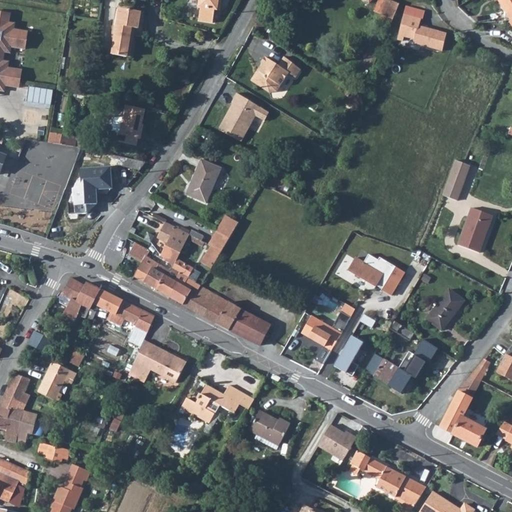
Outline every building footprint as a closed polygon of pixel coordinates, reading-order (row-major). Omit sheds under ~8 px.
[(200,8),(198,21),(213,23),(215,10),(217,11),(218,6),(220,6),(221,0),(199,0),(198,8),(200,8)] [(386,0),(380,14),(392,19),(399,4),(390,0),(386,0)] [(511,0),(499,0),(505,8),(511,20),(511,0)] [(404,13),(421,18),(424,11),(406,6),(404,13)] [(123,57),(124,50),(129,51),(133,29),(139,30),(142,13),(121,9),(113,55),(123,57)] [(0,59),(0,68),(21,73),(22,69),(8,67),(9,61),(3,61),(4,52),(10,53),(11,47),(25,49),(28,31),(14,29),(15,23),(9,22),(10,13),(7,13),(0,59)] [(404,13),(401,25),(397,39),(441,50),(445,34),(419,26),(420,21),(421,18),(404,13)] [(262,89),(270,73),(286,78),(289,73),(294,76),(299,69),(281,56),(276,64),(264,57),(260,63),(262,67),(259,72),(257,71),(251,82),(262,89)] [(0,83),(5,85),(19,87),(20,83),(21,73),(0,68),(0,83)] [(262,89),(274,96),(286,78),(270,73),(262,89)] [(29,87),(27,102),(51,105),(53,90),(29,87)] [(268,123),(274,112),(237,94),(231,104),(233,104),(231,108),(233,110),(231,113),(228,111),(217,130),(244,143),(257,119),(268,123)] [(123,142),(131,107),(127,106),(121,133),(119,133),(117,141),(123,142)] [(123,142),(138,145),(140,139),(142,128),(145,110),(131,107),(123,142)] [(62,133),(60,140),(74,144),(76,138),(62,133)] [(110,164),(140,170),(146,161),(125,157),(113,154),(110,164)] [(444,196),(458,201),(471,166),(457,161),(444,196)] [(186,195),(206,204),(220,170),(201,162),(186,195)] [(11,179),(15,168),(10,166),(5,177),(11,179)] [(81,169),(82,188),(96,188),(96,190),(112,188),(111,167),(81,169)] [(459,246),(480,254),(494,217),(473,209),(464,234),(459,246)] [(216,230),(230,237),(239,222),(225,215),(216,230)] [(160,256),(162,258),(175,264),(189,235),(165,223),(161,232),(171,236),(160,256)] [(208,244),(211,245),(222,251),(230,237),(216,230),(208,244)] [(143,260),(145,256),(147,257),(150,251),(147,249),(135,243),(129,253),(143,260)] [(204,257),(214,264),(221,252),(222,251),(211,245),(204,257)] [(392,295),(406,272),(380,257),(378,260),(369,254),(364,262),(357,257),(350,269),(359,274),(358,275),(368,281),(367,283),(375,288),(377,283),(384,288),(383,290),(392,295)] [(134,276),(144,282),(155,262),(147,257),(145,256),(143,260),(134,276)] [(159,264),(170,269),(172,269),(173,268),(175,264),(162,258),(159,264)] [(144,282),(157,289),(164,275),(156,270),(159,264),(155,262),(144,282)] [(166,276),(175,281),(180,272),(173,268),(172,269),(170,269),(166,276)] [(170,297),(183,305),(193,287),(191,287),(192,285),(186,281),(188,277),(180,272),(175,281),(178,283),(170,297)] [(157,289),(170,297),(178,283),(175,281),(166,276),(164,275),(157,289)] [(62,293),(61,294),(63,295),(71,300),(69,304),(63,315),(74,321),(76,318),(77,315),(81,305),(76,302),(85,286),(70,278),(62,293)] [(85,286),(76,302),(81,305),(89,309),(90,310),(91,308),(93,304),(101,290),(87,283),(85,286)] [(183,305),(204,317),(228,331),(229,330),(236,318),(242,321),(247,312),(201,286),(198,290),(193,287),(183,305)] [(427,318),(442,329),(464,300),(449,289),(427,318)] [(101,290),(93,304),(99,306),(99,307),(111,312),(117,315),(122,301),(101,290)] [(63,295),(61,300),(69,304),(71,300),(63,295)] [(122,301),(117,315),(124,318),(124,319),(136,325),(135,327),(147,333),(154,317),(122,301)] [(51,304),(44,314),(48,316),(54,306),(51,304)] [(89,309),(85,317),(87,318),(91,319),(92,319),(99,307),(99,306),(93,304),(91,308),(90,310),(89,309)] [(229,330),(259,345),(271,325),(247,312),(242,321),(236,318),(229,330)] [(300,335),(330,353),(346,326),(349,321),(339,315),(330,331),(310,319),(300,335)] [(365,315),(363,321),(374,326),(376,320),(365,315)] [(389,329),(397,333),(398,332),(410,340),(415,333),(394,320),(389,329)] [(35,331),(28,344),(47,352),(53,339),(35,331)] [(348,334),(331,365),(351,375),(356,366),(350,363),(362,342),(348,334)] [(144,341),(144,342),(157,349),(158,349),(144,341)] [(144,342),(129,374),(141,380),(147,368),(149,369),(175,383),(185,363),(174,358),(173,359),(157,351),(157,349),(144,342)] [(503,363),(498,372),(511,378),(511,346),(501,360),(503,363)] [(82,367),(87,353),(76,349),(71,362),(82,367)] [(367,369),(375,374),(384,359),(376,354),(367,369)] [(374,376),(402,393),(423,359),(415,354),(405,371),(385,359),(374,376)] [(452,434),(477,446),(486,429),(463,418),(491,362),(489,361),(490,358),(487,356),(480,365),(461,388),(441,427),(453,433),(452,434)] [(52,362),(38,392),(55,400),(64,381),(67,383),(69,379),(73,380),(76,374),(52,362)] [(14,375),(8,387),(24,393),(30,380),(14,374),(14,375)] [(235,412),(240,404),(245,394),(229,385),(224,394),(206,384),(201,394),(200,394),(196,400),(197,401),(196,403),(186,397),(183,404),(181,407),(209,422),(214,413),(205,408),(210,399),(219,404),(235,412)] [(8,387),(0,405),(0,407),(10,410),(11,407),(17,408),(24,393),(8,387)] [(245,394),(240,404),(248,409),(253,399),(245,394)] [(210,399),(205,408),(214,413),(219,404),(210,399)] [(0,407),(0,428),(5,430),(10,410),(0,407)] [(10,410),(5,430),(6,430),(4,441),(10,442),(12,431),(18,432),(23,414),(24,412),(17,408),(11,407),(10,410)] [(258,435),(276,445),(278,446),(280,443),(287,430),(290,423),(279,418),(278,420),(260,411),(249,430),(258,435)] [(18,432),(16,443),(25,445),(28,434),(43,437),(44,437),(48,421),(23,414),(18,432)] [(511,426),(504,422),(497,432),(507,438),(511,427),(511,426)] [(349,434),(332,424),(319,446),(334,454),(336,452),(345,457),(357,436),(350,431),(349,434)] [(12,431),(10,442),(16,443),(18,432),(12,431)] [(41,444),(38,453),(46,455),(45,459),(61,463),(65,449),(51,445),(41,444)] [(395,496),(405,501),(414,506),(426,487),(370,457),(358,451),(351,464),(353,465),(350,470),(356,474),(359,469),(363,471),(379,479),(374,487),(394,498),(395,496)] [(0,490),(2,487),(7,476),(19,482),(27,485),(31,474),(0,459),(0,490)] [(70,511),(71,509),(74,510),(83,490),(80,489),(84,481),(87,482),(91,473),(73,466),(63,489),(59,487),(53,501),(56,503),(51,511),(70,511)] [(2,487),(0,490),(0,498),(9,503),(19,482),(7,476),(2,487)] [(434,490),(420,511),(472,511),(475,508),(476,507),(466,501),(461,509),(450,502),(451,500),(434,490)] [(405,501),(401,507),(409,511),(410,511),(414,506),(405,501)]
